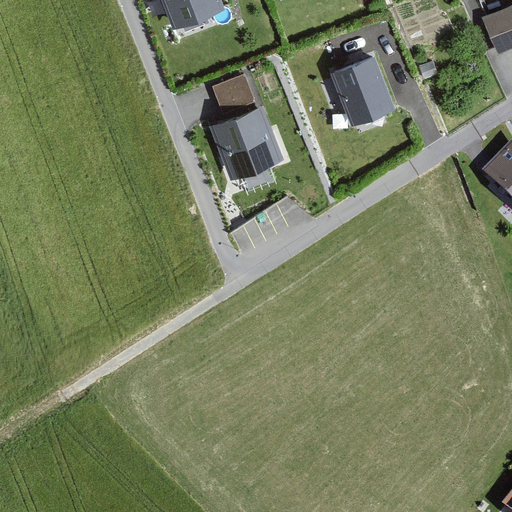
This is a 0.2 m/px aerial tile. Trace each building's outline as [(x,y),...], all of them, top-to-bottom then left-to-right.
[(222,0),(160,0),(172,27),(225,5),(222,0)] [(511,0),(495,0),(477,9),(495,50),(511,43),(511,0)] [(369,46),(324,65),(348,120),(389,104),(369,46)] [(223,116),(206,123),(227,179),(284,158),(263,103),(257,106),(244,71),(211,83),(223,116)] [(511,142),(482,172),(511,201),(511,142)] [(511,511),(511,472),(492,499),(505,511),(511,511)]
